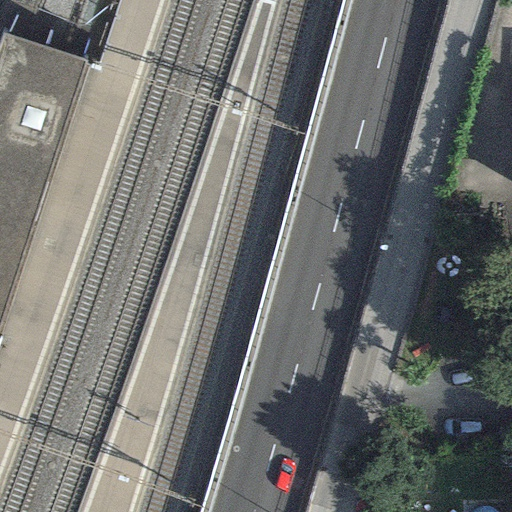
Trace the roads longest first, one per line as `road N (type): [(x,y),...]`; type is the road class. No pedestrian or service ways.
road 1 (primary): [(249,511),(394,0)]
road 2 (unclassified): [(338,511),(474,0)]
